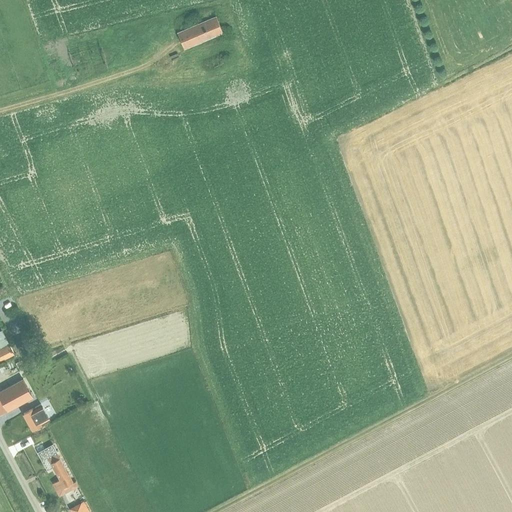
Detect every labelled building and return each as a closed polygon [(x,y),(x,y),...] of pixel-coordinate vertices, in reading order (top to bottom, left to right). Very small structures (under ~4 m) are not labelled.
[(177,33),(184,50),(223,34),(216,17),(177,33)] [(38,350),(31,335),(17,342),(23,354),(30,351),(32,353),(38,350)] [(0,349),(0,359),(13,354),(9,345),(0,349)] [(15,362),(19,370),(27,366),(23,359),(15,362)] [(0,390),(0,414),(33,397),(22,379),(0,390)] [(24,413),(33,429),(50,420),(41,404),(24,413)] [(52,445),(38,453),(47,470),(53,467),(60,480),(53,483),(57,491),(73,483),(52,445)] [(88,511),(83,502),(71,509),(72,511),(88,511)]
